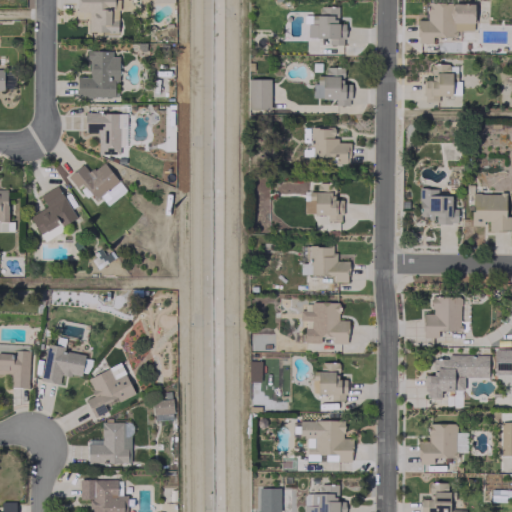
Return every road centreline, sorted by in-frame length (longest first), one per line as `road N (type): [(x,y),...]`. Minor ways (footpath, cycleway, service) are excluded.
road 1 (residential): [(388,0),(383,511)]
road 2 (residential): [(46,0),(43,142)]
road 3 (residential): [(511,263),(385,263)]
